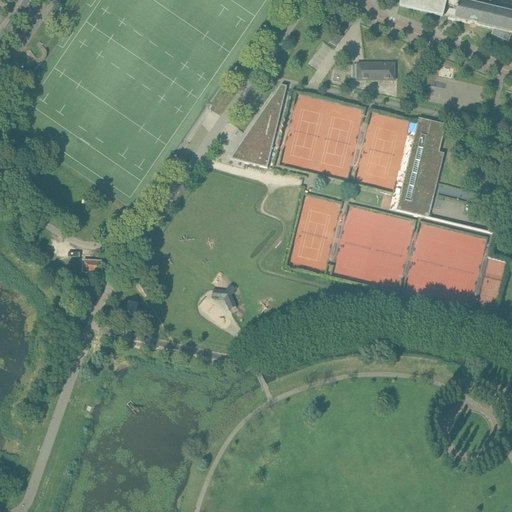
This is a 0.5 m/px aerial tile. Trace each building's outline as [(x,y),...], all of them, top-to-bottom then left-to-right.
[(443,16),(446,5),(447,0),(400,0),(399,7),(443,18),(443,16)] [(458,8),(455,19),(455,21),(475,25),(495,30),(493,35),(508,41),(511,34),(511,14),(485,8),(486,2),(479,0),(447,0),(446,5),(458,8)] [(336,33),(329,42),(336,47),(342,37),(341,36),(337,34),(336,33)] [(394,82),(394,64),(357,64),(357,81),(394,82)] [(254,127),(237,152),(245,158),(244,163),(267,169),(267,168),(283,102),(286,92),(287,87),(281,86),(275,94),(253,126),(254,127)] [(418,119),(415,134),(417,134),(413,152),(417,153),(409,187),(414,188),(410,203),(431,208),(437,184),(444,154),(439,153),(446,125),(418,119)] [(5,242),(0,247),(0,261),(15,276),(19,271),(31,282),(41,272),(30,260),(27,263),(5,242)] [(80,272),(101,273),(102,263),(81,262),(80,272)] [(224,299),(229,310),(236,307),(232,296),(236,290),(230,285),(225,291),(213,290),(212,297),(224,299)] [(38,302),(46,295),(38,287),(31,293),(38,302)] [(135,314),(136,313),(137,304),(129,302),(127,312),(135,314)] [(478,304),(476,310),(490,315),(493,309),(478,304)]
